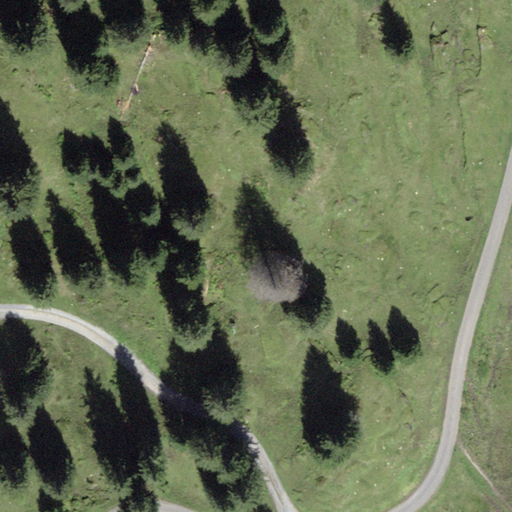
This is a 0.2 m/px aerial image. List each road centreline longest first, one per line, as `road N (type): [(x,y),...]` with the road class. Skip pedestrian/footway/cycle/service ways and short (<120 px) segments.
road 1 (track): [(288,511),(252,445),(230,425),(160,386),(67,314),(0,313)]
road 2 (track): [(405,511),(441,468),(468,318),(511,167)]
